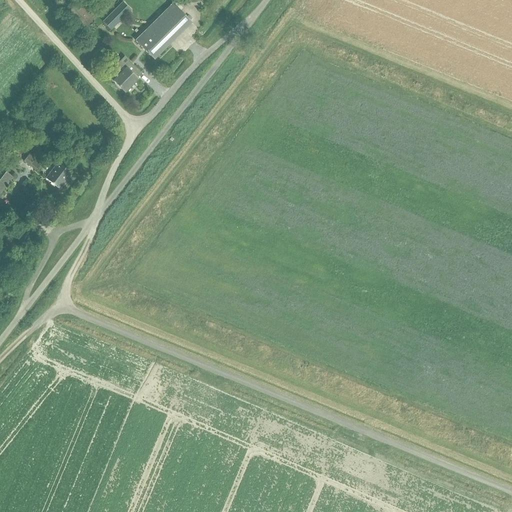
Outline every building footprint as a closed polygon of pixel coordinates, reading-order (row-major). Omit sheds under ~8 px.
[(110,30),(130,10),(122,2),(102,22),(110,30)] [(154,59),(191,22),(173,4),(135,41),(154,59)] [(138,79),(137,78),(141,74),(133,66),(131,67),(130,65),(131,64),(124,57),(123,58),(124,59),(116,67),(115,65),(114,67),(121,73),(113,81),(124,93),(138,80),(138,79)] [(42,164),(35,159),(36,158),(30,154),(24,161),(30,166),(36,171),(42,164)] [(60,189),(72,173),(58,162),(45,178),(60,189)] [(0,193),(12,177),(0,167),(0,193)]
